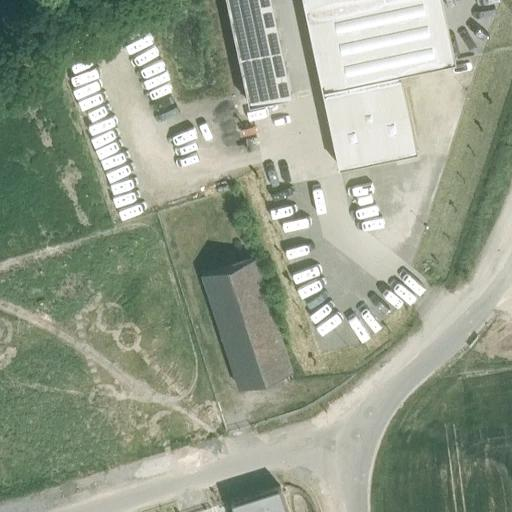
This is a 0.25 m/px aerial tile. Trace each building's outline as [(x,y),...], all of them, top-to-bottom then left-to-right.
[(227,0),(244,79),(287,70),(272,0),(227,0)] [(402,71),(456,60),(443,0),(304,0),(323,88),(402,71)] [(287,70),(244,79),(249,103),(292,93),(287,70)] [(402,71),(323,88),(340,166),(419,149),(402,71)] [(0,113),(0,406),(140,349),(12,109),(0,113)] [(230,264),(203,272),(215,307),(241,387),(291,371),(254,257),(230,264)] [(235,511),(288,511),(280,485),(232,500),(235,511)]
